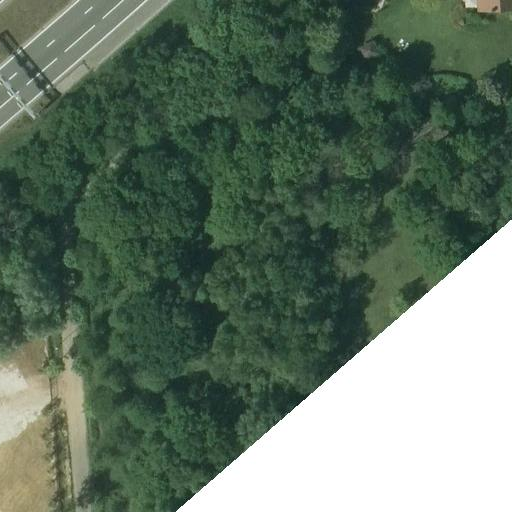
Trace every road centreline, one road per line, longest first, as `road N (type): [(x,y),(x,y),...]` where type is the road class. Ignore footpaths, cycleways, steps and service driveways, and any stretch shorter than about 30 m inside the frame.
road 1 (residential): [(62,217),(105,167),(142,142),(511,125)]
road 2 (residential): [(62,217),(84,511)]
road 3 (motorway): [(0,101),(107,0)]
